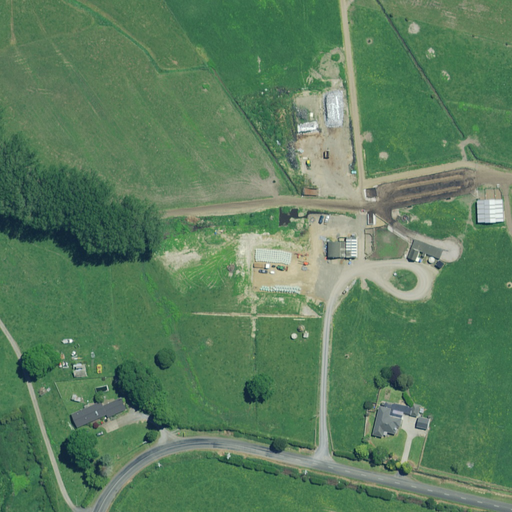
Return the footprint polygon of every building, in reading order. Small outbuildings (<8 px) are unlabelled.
[(486,223),(497,223),(497,222),(504,222),(503,200),(478,201),(479,223),(486,223)] [(341,243),(341,257),(358,258),(358,236),(347,236),(347,243),(341,243)] [(409,258),(419,262),(420,259),(418,258),(420,251),(424,253),(423,256),(426,258),(427,254),(440,259),(443,250),(415,240),(409,258)] [(341,257),(341,243),(328,243),(328,257),(341,257)] [(331,288),(331,265),(310,265),(309,288),(331,288)] [(83,367),(83,364),(77,365),(77,370),(74,370),(75,377),(88,376),(87,369),(87,366),(83,367)] [(127,409),(122,398),(100,408),(98,404),(72,415),(78,428),(108,415),(109,417),(127,409)] [(401,428),(404,416),(405,414),(418,417),(421,406),(414,404),(413,409),(386,402),(385,408),(380,407),(373,435),(384,438),(384,435),(388,436),(389,433),(397,435),(399,427),(401,428)] [(430,420),(420,418),(418,428),(428,430),(430,420)]
